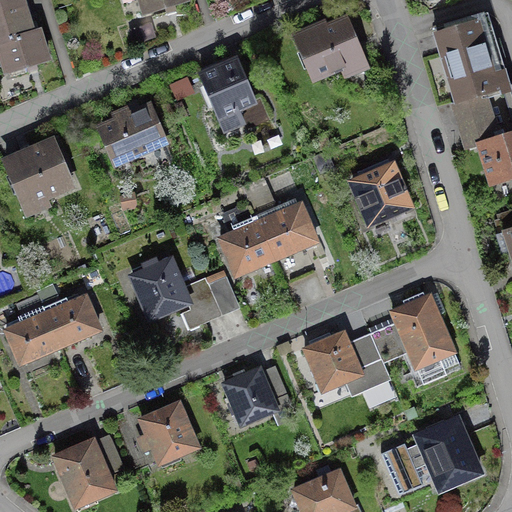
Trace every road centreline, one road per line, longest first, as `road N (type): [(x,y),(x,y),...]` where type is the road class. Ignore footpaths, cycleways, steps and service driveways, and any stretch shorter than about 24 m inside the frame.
road 1 (residential): [(0,451),(466,251)]
road 2 (residential): [(0,128),(301,0)]
road 3 (residential): [(390,0),(466,251)]
road 4 (residential): [(466,251),(511,396)]
